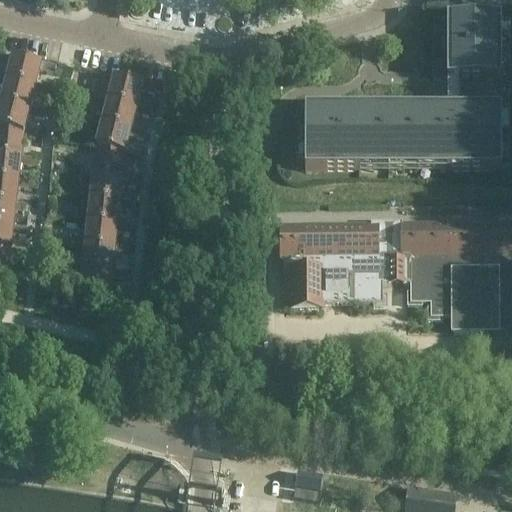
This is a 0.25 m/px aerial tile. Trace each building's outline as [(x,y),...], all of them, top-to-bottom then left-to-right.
[(501,83),(501,53),(501,22),(466,22),(460,22),(447,22),(447,24),(447,53),(446,82),(446,118),(360,118),(360,112),(305,112),(305,118),(305,137),(305,143),(305,148),(305,167),(305,174),(360,173),(360,167),(388,167),(418,167),(446,167),(446,173),(501,173),(501,143),(501,83)] [(36,88),(40,73),(41,66),(12,59),(6,82),(35,90),(36,88)] [(54,77),(55,70),(56,68),(41,65),(41,66),(40,73),(54,77)] [(137,108),(141,94),(143,87),(114,79),(108,103),(137,110),(137,108)] [(30,110),(34,96),(35,90),(6,82),(1,105),(30,112),(30,110)] [(155,97),(157,89),(143,85),(143,87),(141,94),(155,97)] [(48,99),(50,91),(36,88),(35,90),(34,96),(48,99)] [(132,131),(135,116),(137,110),(108,103),(102,125),(131,133),(132,131)] [(23,135),(28,118),(30,112),(1,105),(0,106),(0,129),(23,135)] [(149,120),(151,112),(137,108),(137,110),(135,116),(149,120)] [(42,122),(44,114),(30,110),(30,112),(28,118),(42,122)] [(125,156),(130,139),(131,133),(102,125),(96,148),(125,156)] [(21,159),(23,135),(0,129),(0,158),(21,161),(21,159)] [(143,142),(145,134),(132,131),(131,133),(130,139),(143,142)] [(122,180),(125,156),(96,148),(90,147),(89,151),(96,153),(93,178),(122,181),(122,180)] [(18,183),(20,167),(21,161),(0,158),(0,182),(18,184),(18,183)] [(34,169),(35,163),(35,161),(21,159),(21,161),(20,167),(34,169)] [(120,203),(121,188),(122,181),(93,178),(90,202),(120,205),(120,203)] [(136,190),(137,181),(122,180),(122,181),(121,188),(136,190)] [(16,206),(17,191),(18,184),(0,182),(0,205),(16,208),(16,206)] [(32,192),(33,186),(33,184),(18,183),(18,184),(17,191),(32,192)] [(117,226),(119,211),(120,205),(90,202),(87,225),(117,228),(117,226)] [(133,213),(134,205),(120,203),(120,205),(119,211),(133,213)] [(13,229),(15,214),(16,208),(0,205),(0,229),(13,231),(13,229)] [(29,216),(30,210),(30,207),(16,206),(16,208),(15,214),(29,216)] [(115,250),(116,235),(117,228),(87,225),(85,248),(114,252),(115,250)] [(415,273),(415,260),(402,260),(401,228),(402,228),(402,225),(371,226),(371,229),(280,230),(280,262),(290,262),(291,279),(285,279),(286,302),(291,302),(291,312),(323,312),(323,308),(373,307),(373,311),(387,311),(387,297),(383,297),(383,287),(411,287),(411,273),(415,273)] [(131,236),(132,228),(117,226),(117,228),(116,235),(131,236)] [(511,227),(402,228),(401,228),(402,260),(415,260),(415,273),(411,273),(411,295),(408,295),(408,309),(421,308),(421,305),(431,305),(431,310),(428,310),(428,324),(441,324),(441,320),(452,320),(452,336),(482,335),(482,344),(472,344),(472,376),(511,375),(511,227)] [(10,252),(12,237),(13,231),(0,229),(0,252),(10,254),(10,252)] [(26,239),(27,231),(13,229),(13,231),(12,237),(26,239)] [(112,273),(114,258),(114,252),(85,248),(82,272),(112,275),(112,273)] [(128,259),(129,251),(115,250),(114,252),(114,258),(128,259)] [(0,276),(7,278),(9,260),(10,254),(0,252),(0,276)] [(24,262),(25,254),(10,252),(10,254),(9,260),(24,262)] [(109,299),(111,281),(112,275),(82,272),(80,295),(109,299)] [(125,282),(126,274),(112,273),(112,275),(111,281),(125,282)] [(297,476),(295,491),(320,495),(323,480),(297,476)] [(454,511),(455,507),(456,501),(409,493),(405,511),(454,511)]
